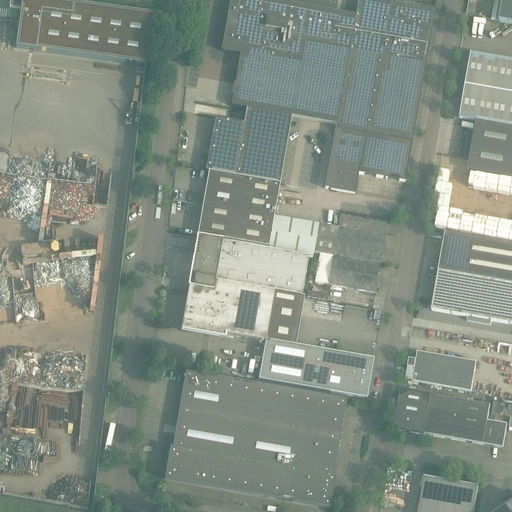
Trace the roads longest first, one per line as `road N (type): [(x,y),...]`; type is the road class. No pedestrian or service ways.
road 1 (unclassified): [(176,511),(134,504),(120,485),(180,0)]
road 2 (unclassified): [(375,447),(448,0)]
road 3 (unclassified): [(375,447),(511,470)]
